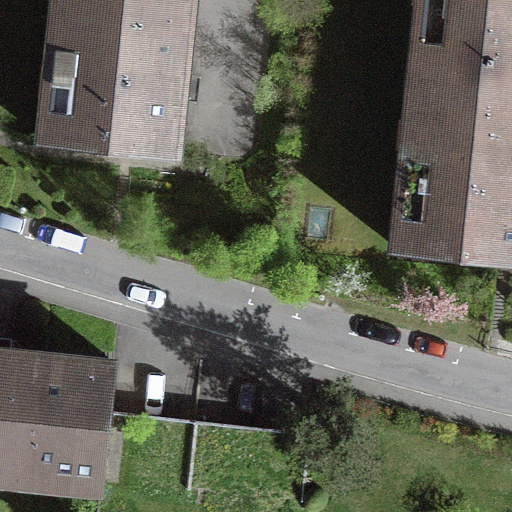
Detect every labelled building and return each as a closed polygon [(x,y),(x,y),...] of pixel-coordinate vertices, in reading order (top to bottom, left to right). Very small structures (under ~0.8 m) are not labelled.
[(175,161),(191,13),(66,0),(48,0),(34,146),(175,161)] [(66,0),(191,13),(191,0),(66,0)] [(511,0),(415,0),(405,110),(511,121),(511,0)] [(511,266),(511,121),(405,110),(390,254),(511,266)] [(114,358),(0,346),(0,480),(101,491),(102,478),(108,421),(114,358)] [(306,441),(108,421),(102,478),(300,498),(306,441)]
